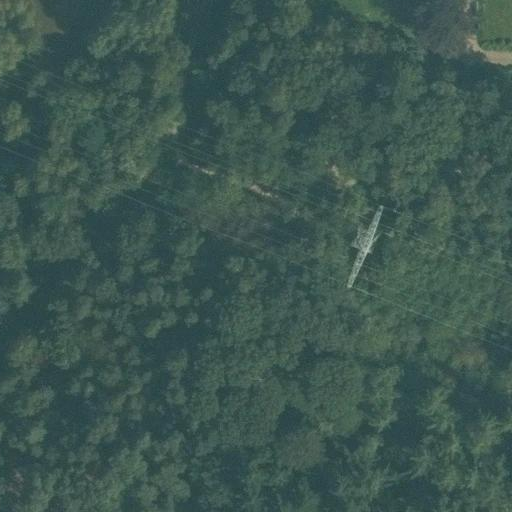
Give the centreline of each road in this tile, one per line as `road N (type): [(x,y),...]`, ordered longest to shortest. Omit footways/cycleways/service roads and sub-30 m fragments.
road 1 (unclassified): [(197,511),(301,261),(336,146),(361,130),(397,129),(511,162)]
road 2 (track): [(0,333),(31,309),(107,220),(161,144)]
road 3 (track): [(161,144),(201,0)]
